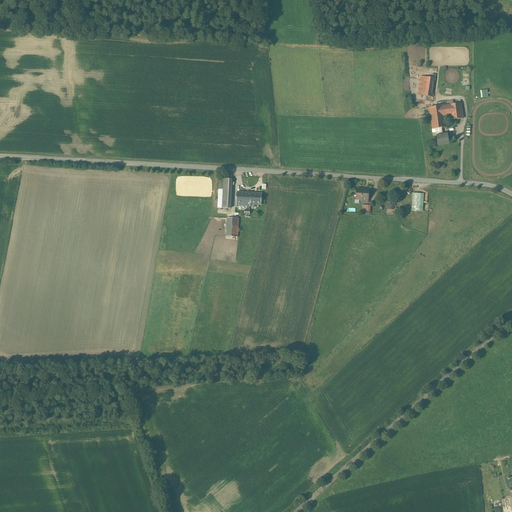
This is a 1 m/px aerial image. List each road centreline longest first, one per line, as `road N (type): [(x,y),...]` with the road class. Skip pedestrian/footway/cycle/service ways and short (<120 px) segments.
road 1 (tertiary): [(0,156),(468,183),(511,194)]
road 2 (unclassified): [(297,511),(511,320)]
road 3 (track): [(436,97),(403,116),(275,113)]
